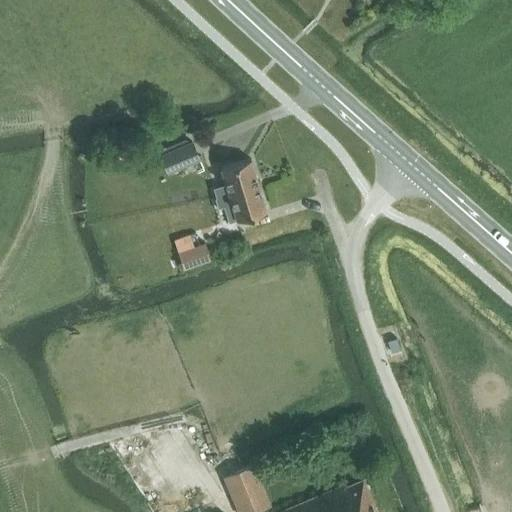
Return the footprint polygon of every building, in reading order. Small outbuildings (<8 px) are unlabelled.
[(167,171),(199,158),(192,141),(161,154),(167,171)] [(216,197),(258,184),(250,158),(220,167),(225,183),(213,187),(216,197)] [(266,209),(258,184),(216,197),(218,207),(231,203),(236,218),(266,209)] [(209,258),(203,242),(192,246),(192,243),(176,249),(183,268),(209,258)] [(244,511),(250,511),(270,504),(253,463),(229,473),(244,511)] [(376,511),(362,475),(273,511),(376,511)]
